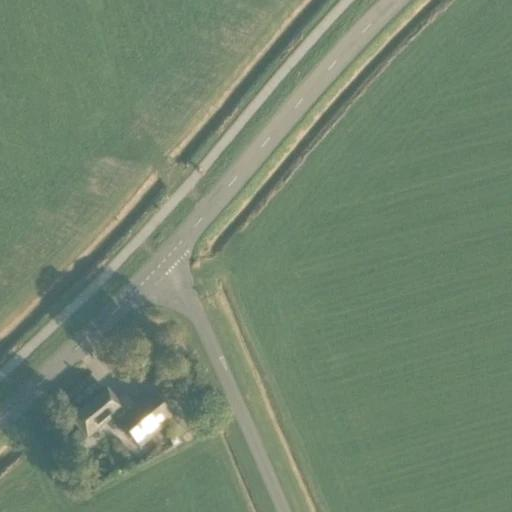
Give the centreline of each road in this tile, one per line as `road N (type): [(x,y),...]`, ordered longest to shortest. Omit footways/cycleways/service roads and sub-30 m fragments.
road 1 (secondary): [(165,263),(397,0)]
road 2 (unclassified): [(283,511),(207,334),(165,263)]
road 3 (secondary): [(0,424),(165,263)]
